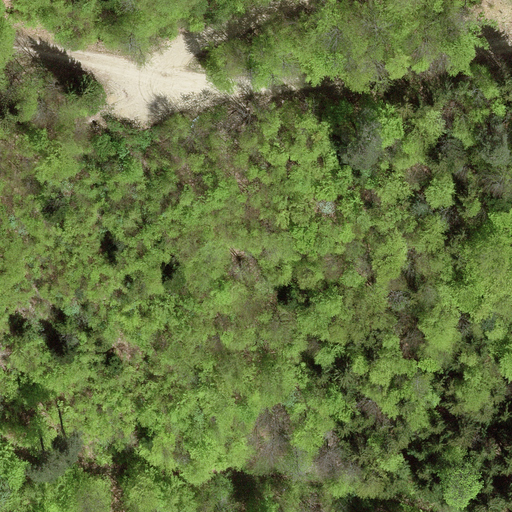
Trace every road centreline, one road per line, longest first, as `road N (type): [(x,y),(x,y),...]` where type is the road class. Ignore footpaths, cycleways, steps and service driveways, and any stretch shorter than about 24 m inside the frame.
road 1 (track): [(511,47),(299,85),(209,85),(0,38)]
road 2 (track): [(115,64),(269,0)]
